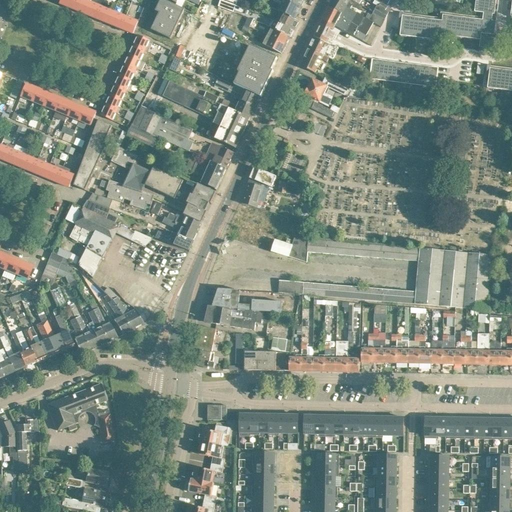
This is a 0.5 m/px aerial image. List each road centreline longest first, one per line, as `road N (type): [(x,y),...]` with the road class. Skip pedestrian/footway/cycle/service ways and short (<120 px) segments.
road 1 (unclassified): [(478,265),(288,250),(216,223)]
road 2 (residential): [(0,62),(93,100),(119,55),(111,33),(26,0)]
road 3 (residential): [(414,379),(248,376),(193,389)]
road 4 (residential): [(193,389),(246,404),(413,408)]
road 5 (tertiary): [(216,223),(310,23)]
road 6 (residential): [(0,401),(100,363),(169,376)]
road 7 (tertiary): [(169,376),(191,281),(216,223)]
road 8 (unclassified): [(0,244),(30,252),(56,203),(49,188),(0,168)]
road 9 (tertiary): [(145,511),(169,376)]
road 10 (unclassified): [(508,63),(374,54)]
road 11 (residential): [(166,511),(193,389)]
